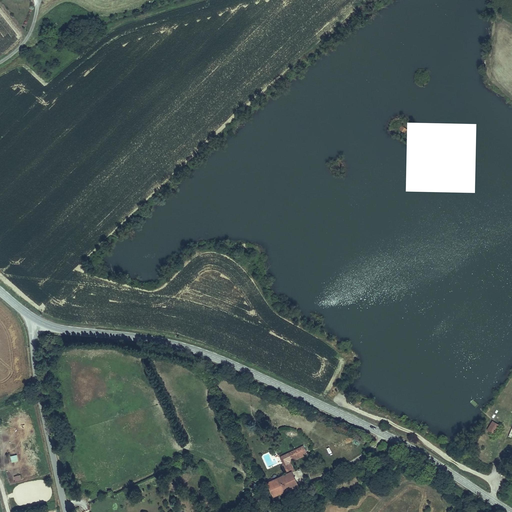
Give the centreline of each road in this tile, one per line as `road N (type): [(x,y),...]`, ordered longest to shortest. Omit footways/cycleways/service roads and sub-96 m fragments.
road 1 (tertiary): [(43,323),(215,357),(405,445),(510,511)]
road 2 (tertiary): [(65,511),(33,345)]
